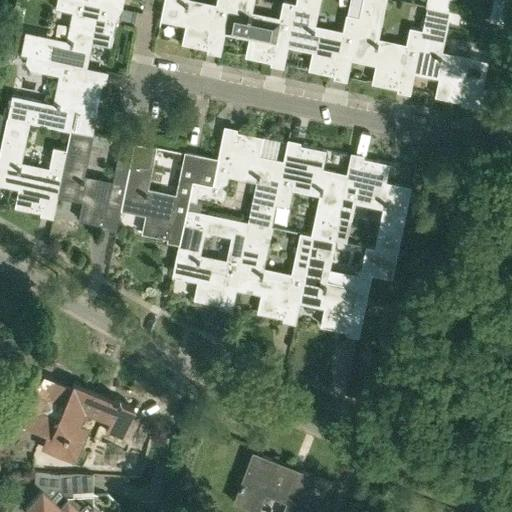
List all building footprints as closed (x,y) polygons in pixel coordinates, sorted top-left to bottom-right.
[(119,8),(120,6),(101,2),(100,2),(88,0),(58,0),(57,7),(77,12),(71,41),(26,31),(22,53),(28,54),(46,58),(46,57),(87,66),(87,65),(92,41),(112,45),(118,19),(119,8)] [(187,1),(187,0),(165,0),(162,17),(187,22),(183,42),(222,50),(226,30),(232,0),(217,0),(216,7),(187,1)] [(251,14),(253,0),(232,0),(226,30),(251,35),(246,55),(285,63),(290,44),(289,43),(298,2),(297,2),(287,0),(284,0),(280,20),(251,14)] [(314,27),(319,0),(297,0),(297,2),(298,2),(289,43),(290,44),(314,49),(310,68),(349,76),(353,57),(361,15),(348,13),(343,34),(314,27)] [(377,41),(385,0),(363,0),(361,15),(353,57),(377,62),(373,81),(412,90),(416,70),(424,29),(411,26),(407,47),(377,41)] [(429,0),(429,5),(450,9),(452,0),(429,0)] [(511,0),(495,0),(492,19),(511,22),(511,0)] [(441,54),(450,9),(429,5),(424,29),(416,70),(441,75),(437,95),(480,104),(489,59),(471,56),(470,60),(441,54)] [(46,57),(46,58),(28,54),(27,61),(31,68),(64,75),(58,104),(13,95),(8,116),(30,120),(72,129),(74,129),(93,133),(94,133),(107,69),(87,65),(87,66),(46,57)] [(20,165),(30,120),(8,116),(0,155),(0,181),(20,186),(16,205),(55,214),(59,194),(68,148),(55,146),(50,171),(20,165)] [(264,135),(238,130),(225,127),(219,159),(214,184),(194,180),(191,198),(198,199),(199,194),(212,197),(213,193),(226,196),(231,170),(260,176),(251,220),(251,221),(272,225),(277,201),(286,160),(285,160),(260,155),(264,135)] [(84,178),(93,133),(74,129),(72,129),(68,148),(59,194),(83,199),(79,219),(118,227),(123,207),(122,207),(136,141),(122,139),(117,163),(113,184),(84,178)] [(147,191),(157,146),(136,141),(122,207),(123,207),(147,212),(143,232),(181,240),(188,207),(189,207),(191,198),(194,180),(214,184),(219,159),(186,152),(176,197),(147,191)] [(328,149),(301,143),(289,141),(285,160),(286,160),(277,201),(290,204),(294,183),(324,190),(314,233),(314,234),(335,239),(340,215),(348,174),(348,173),(324,168),(328,149)] [(391,162),(365,156),(352,154),(348,173),(348,174),(340,215),(353,217),(358,197),(387,203),(377,247),(377,248),(399,253),(412,187),(387,182),(391,162)] [(238,286),(251,221),(251,220),(209,211),(189,207),(188,207),(181,240),(174,273),(199,278),(195,298),(234,306),(238,286)] [(263,270),(272,225),(251,221),(238,286),(262,291),(258,311),(297,319),(301,300),(301,299),(310,258),(309,258),(314,234),(314,233),(302,231),(292,276),(263,270)] [(326,283),(335,239),(314,234),(309,258),(310,258),(301,299),(301,300),(326,305),(322,324),(361,332),(373,275),(393,280),(399,253),(377,248),(377,247),(368,246),(363,269),(360,269),(355,289),(326,283)] [(22,424),(49,435),(46,445),(73,456),(84,428),(75,424),(83,405),(110,417),(105,429),(122,436),(134,405),(72,380),(70,384),(43,373),(40,380),(32,377),(18,413),(25,416),(22,424)] [(281,511),(322,511),(334,482),(255,451),(236,500),(259,509),(266,490),(287,499),(281,511)] [(68,495),(59,487),(59,471),(35,470),(35,482),(42,489),(25,508),(30,511),(103,511),(93,502),(92,493),(68,495)]
